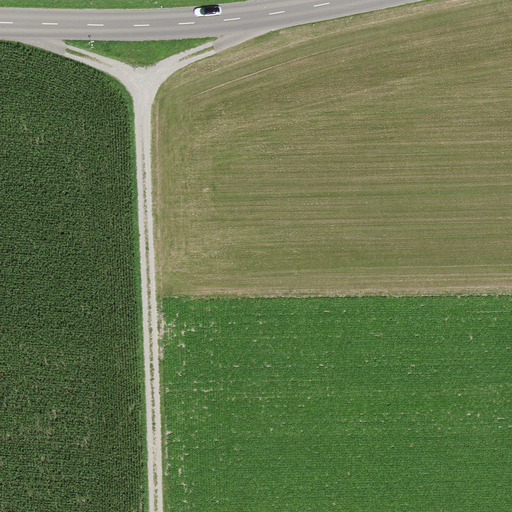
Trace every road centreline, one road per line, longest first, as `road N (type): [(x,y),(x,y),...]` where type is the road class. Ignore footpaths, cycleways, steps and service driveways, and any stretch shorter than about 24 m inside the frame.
road 1 (track): [(161,511),(146,90)]
road 2 (tertiary): [(0,27),(200,27),(371,0)]
road 3 (track): [(0,33),(106,65),(146,90),(283,17)]
